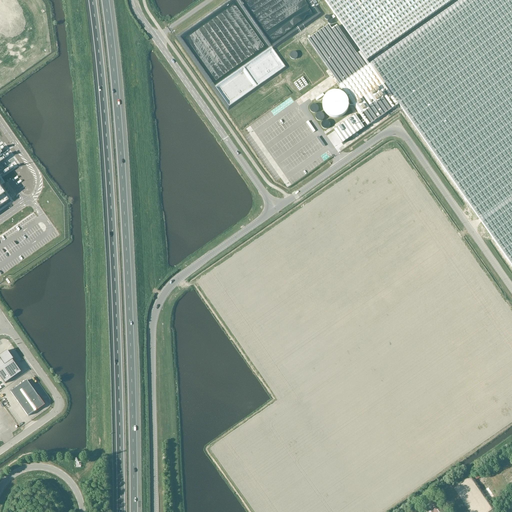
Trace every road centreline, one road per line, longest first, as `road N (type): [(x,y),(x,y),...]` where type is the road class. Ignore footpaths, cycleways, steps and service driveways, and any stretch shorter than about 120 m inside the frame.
road 1 (motorway): [(92,0),(113,243),(120,511)]
road 2 (motorway): [(132,511),(124,211),(105,0)]
road 3 (tertiary): [(275,209),(177,279),(157,307),(154,511)]
road 4 (tertiary): [(511,290),(399,132),(387,132),(275,209)]
road 5 (tertiary): [(275,209),(132,0)]
road 6 (unclassified): [(0,450),(52,413),(58,399),(10,332)]
